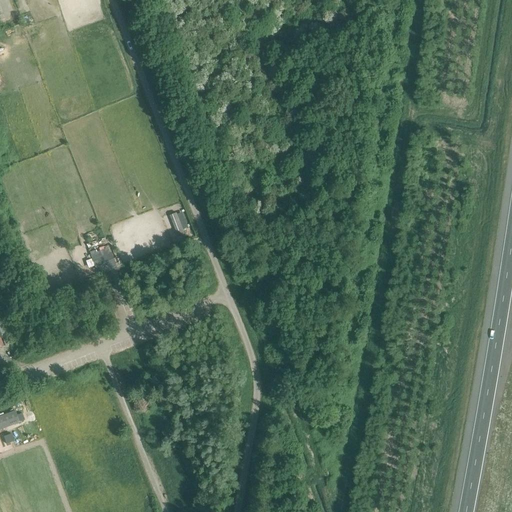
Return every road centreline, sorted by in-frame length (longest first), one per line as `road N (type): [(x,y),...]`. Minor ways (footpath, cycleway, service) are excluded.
road 1 (unclassified): [(222,276),(113,0)]
road 2 (motorway): [(511,233),(465,511)]
road 3 (unclassified): [(234,511),(260,363),(222,276)]
road 4 (unclassified): [(164,511),(92,330)]
road 5 (unclassified): [(92,330),(222,276)]
